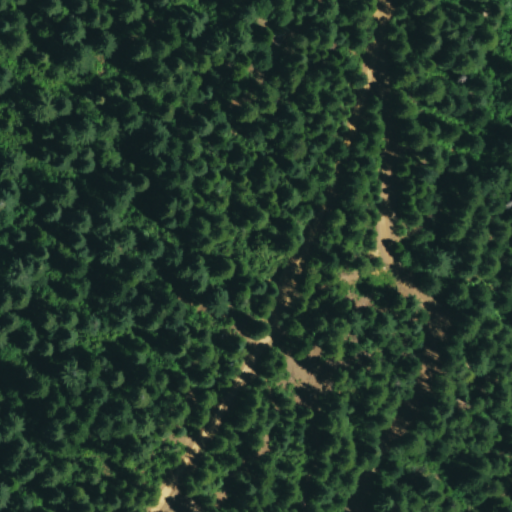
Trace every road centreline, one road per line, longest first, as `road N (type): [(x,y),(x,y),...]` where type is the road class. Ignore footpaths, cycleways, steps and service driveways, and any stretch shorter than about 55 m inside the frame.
road 1 (tertiary): [(150,511),(238,382),(314,224),(359,94),(375,0)]
road 2 (track): [(369,34),(388,113),(383,231),(393,265),(443,322),(439,357),(350,511)]
